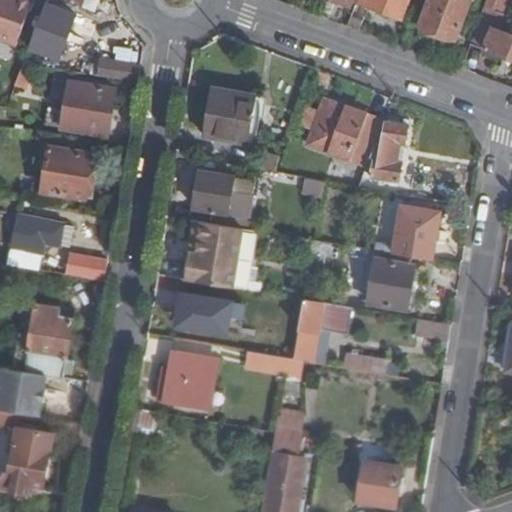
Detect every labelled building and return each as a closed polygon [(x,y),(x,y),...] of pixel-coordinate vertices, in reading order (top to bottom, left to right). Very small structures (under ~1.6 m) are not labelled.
[(0,0),(0,39),(16,46),(33,1),(29,0),(0,0)] [(84,0),(48,0),(26,63),(55,67),(56,63),(46,61),(46,53),(65,0),(66,0),(83,5),(84,0)] [(358,0),(357,5),(348,28),(360,32),(369,9),(402,21),(410,0),(358,0)] [(456,42),(471,0),(430,0),(420,28),(456,42)] [(485,7),(471,45),(511,59),(511,34),(495,28),(500,13),(485,7)] [(113,62),(110,77),(140,83),(144,66),(113,62)] [(117,91),(72,83),(64,128),(109,136),(117,91)] [(216,90),(208,136),(249,143),(257,97),(216,90)] [(350,161),(366,120),(367,117),(328,102),(310,146),(350,161)] [(378,123),(366,120),(350,161),(363,165),(378,123)] [(410,126),(388,123),(382,158),(378,158),(375,176),(402,180),(405,163),(401,163),(404,144),(408,144),(410,126)] [(192,150),(179,148),(178,158),(190,159),(192,150)] [(95,155),(52,149),(45,191),(88,199),(95,155)] [(280,174),(286,158),(273,154),(266,172),(280,174)] [(259,183),(203,173),(197,211),(252,220),(259,183)] [(323,197),(326,182),(306,179),(304,193),(323,197)] [(397,256),(434,262),(443,212),(405,206),(397,256)] [(12,266),(43,271),(45,245),(63,248),(65,228),(20,220),(12,266)] [(255,232),(193,222),(190,241),(194,242),(192,255),(187,282),(245,292),(255,232)] [(65,228),(63,248),(70,248),(72,229),(65,228)] [(334,245),(316,242),(314,253),(333,257),(334,245)] [(192,255),(188,254),(183,282),(187,282),(192,255)] [(72,274),(108,280),(111,262),(76,255),(72,274)] [(418,268),(378,261),(370,304),(410,312),(418,268)] [(232,300),(182,291),(176,323),(227,332),(232,300)] [(325,305),(306,302),(297,361),(306,363),(316,365),(325,305)] [(24,340),(20,369),(66,377),(66,374),(74,374),(76,359),(69,358),(76,320),(62,317),(62,310),(41,308),(38,319),(25,317),(21,340),(24,340)] [(451,343),(454,327),(421,321),(419,337),(451,343)] [(222,361),(182,354),(179,368),(175,368),(169,401),(214,410),(222,361)] [(292,361),(251,354),(249,371),(289,377),(292,361)] [(345,369),(386,376),(388,361),(347,354),(345,369)] [(306,363),(297,361),(292,361),(289,377),(303,380),(306,363)] [(0,408),(18,412),(41,416),(47,374),(3,367),(0,386),(0,408)] [(0,426),(14,429),(18,412),(0,408),(0,426)] [(3,471),(0,489),(26,493),(27,485),(46,488),(52,452),(46,451),(48,435),(17,430),(10,471),(3,471)] [(301,438),(279,435),(276,454),(298,458),(301,438)] [(298,458),(276,454),(266,511),(299,511),(308,460),(298,458)] [(405,470),(368,463),(361,501),(398,508),(405,470)]
